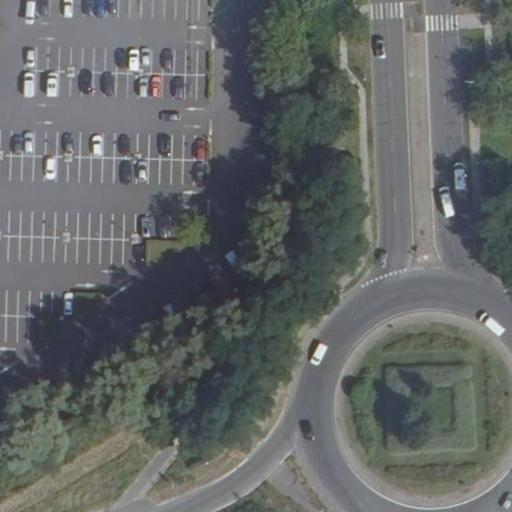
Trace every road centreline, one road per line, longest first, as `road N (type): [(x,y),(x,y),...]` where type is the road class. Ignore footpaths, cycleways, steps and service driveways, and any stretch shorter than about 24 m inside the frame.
road 1 (tertiary): [(385,0),(394,215),(392,260),(379,294)]
road 2 (tertiary): [(473,292),(450,226),(442,0)]
road 3 (motorway): [(306,392),(248,478),(182,511)]
road 4 (tertiary): [(306,392),(309,432),(324,469),(371,511)]
road 5 (tertiary): [(379,294),(329,333),(306,392)]
